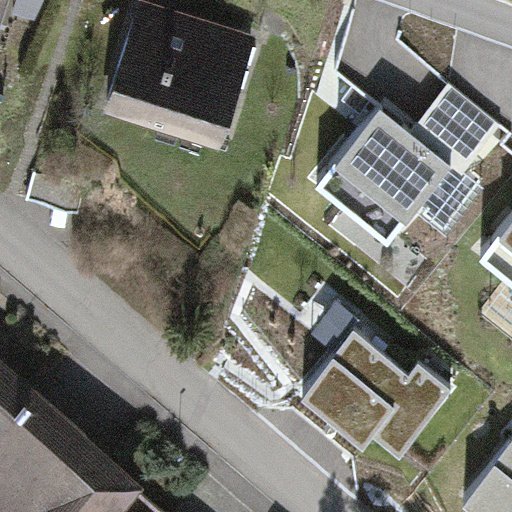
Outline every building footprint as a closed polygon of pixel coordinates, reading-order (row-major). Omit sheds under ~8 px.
[(19,0),(43,9),(46,0),(19,0)] [(136,3),(108,108),(228,140),(256,36),(136,3)] [(380,93),(317,173),(386,228),(449,148),(467,161),(502,116),(446,73),(411,118),(380,93)] [(511,208),(482,245),(511,269),(511,208)] [(452,385),(420,358),(410,370),(355,324),(304,385),(365,436),(374,425),(400,447),(452,385)] [(0,358),(0,506),(6,511),(109,511),(138,479),(0,358)] [(511,511),(511,440),(468,494),(490,511),(511,511)]
